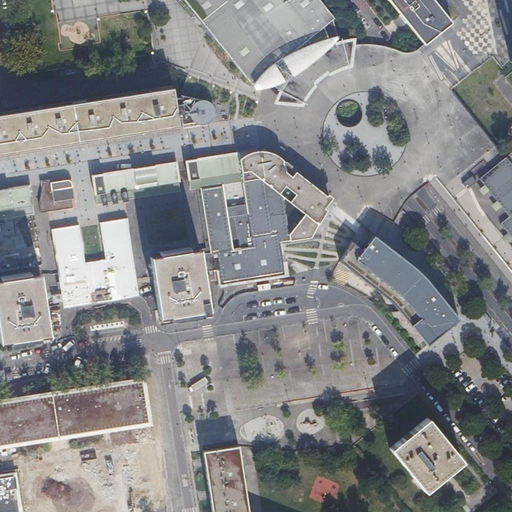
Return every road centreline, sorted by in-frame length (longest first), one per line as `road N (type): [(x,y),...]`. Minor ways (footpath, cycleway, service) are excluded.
road 1 (tertiary): [(319,145),(0,192)]
road 2 (residential): [(511,485),(363,310)]
road 3 (residential): [(0,12),(12,96),(142,76)]
road 4 (tertiary): [(397,183),(511,328)]
road 5 (residential): [(160,339),(190,511)]
road 6 (residential): [(363,310),(308,288),(244,297),(232,303),(220,330)]
road 7 (tertiary): [(511,302),(412,170)]
road 8 (residential): [(0,363),(160,339)]
road 9 (tertiary): [(511,5),(397,96)]
road 10 (residential): [(363,310),(220,330)]
road 11 (tertiary): [(410,107),(511,25)]
road 12 (residential): [(343,96),(269,0)]
